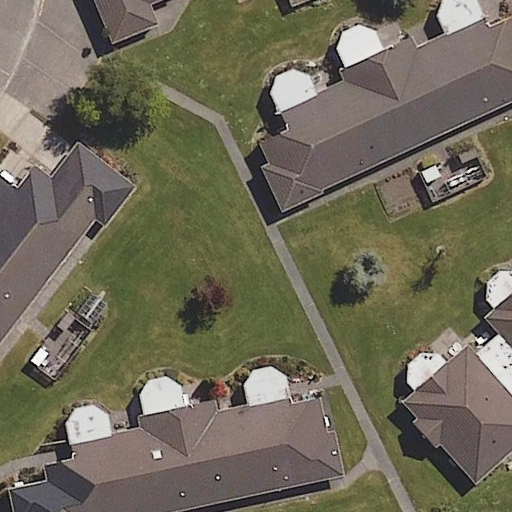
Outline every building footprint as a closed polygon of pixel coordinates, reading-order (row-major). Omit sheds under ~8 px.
[(93,0),(111,42),(156,24),(146,2),(150,0),(93,0)] [(392,23),(373,32),(353,26),(341,33),(335,49),(327,53),(337,73),(311,85),(304,73),(287,69),(277,74),(271,82),(270,93),(287,130),(256,144),(285,206),(511,99),(511,16),(511,14),(487,25),(475,0),(443,0),(438,6),(437,17),(446,36),(414,51),(408,39),(402,43),(392,23)] [(0,340),(94,218),(104,226),(133,188),(76,144),(48,180),(31,167),(14,189),(0,178),(0,340)] [(511,270),(492,272),(484,280),(480,290),(481,302),(490,311),(458,340),(450,330),(404,373),(420,391),(402,407),(474,485),(511,449),(511,270)] [(185,408),(180,388),(163,375),(149,376),(138,383),(132,400),(138,431),(111,437),(107,416),(91,406),(80,407),(68,415),(63,426),(70,457),(41,463),(45,482),(13,489),(17,511),(167,511),(337,476),(319,391),(288,397),(281,374),(272,369),(259,369),(247,376),(242,385),(247,408),(214,415),(212,402),(185,408)]
